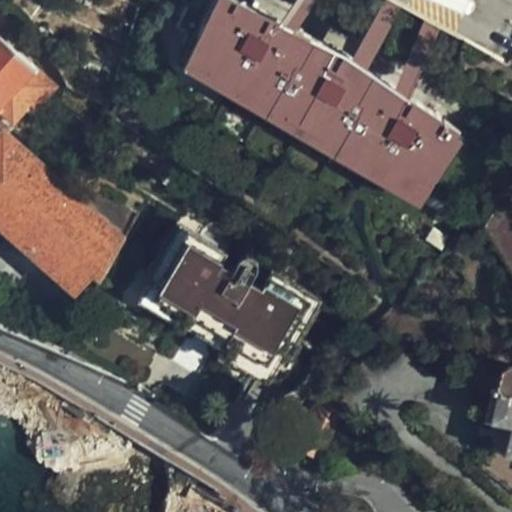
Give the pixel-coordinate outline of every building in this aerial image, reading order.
[(410,91),(397,83),(365,64),(351,56),(350,55),(348,54),(296,26),(280,18),(248,0),(214,0),(184,59),(286,114),(320,133),(339,144),(419,197),(468,129),(420,96),(410,91)] [(292,0),(280,18),(296,26),(313,0),(292,0)] [(384,0),(351,56),(365,64),(401,5),(392,0),(384,0)] [(467,0),(443,0),(463,9),(467,0)] [(429,18),(397,83),(410,91),(442,25),(429,18)] [(0,117),(3,120),(8,115),(16,121),(29,107),(35,113),(58,85),(34,62),(38,57),(8,31),(5,35),(0,30),(0,117)] [(92,273),(99,278),(123,236),(77,194),(4,129),(0,133),(0,222),(77,292),(92,273)] [(122,204),(84,186),(77,194),(123,236),(134,219),(122,204)] [(264,277),(258,287),(253,297),(239,290),(245,280),(251,267),(250,263),(247,259),(243,257),(239,257),(235,258),(228,272),(223,281),(210,274),(215,265),(218,259),(173,235),(153,272),(161,277),(150,300),(182,318),(184,315),(228,339),(225,347),(263,368),(280,335),(289,339),(310,301),(264,277)] [(228,272),(215,265),(210,274),(223,281),(228,272)] [(253,297),(258,287),(245,280),(239,290),(253,297)] [(511,365),(504,371),(502,382),(511,384),(511,365)] [(511,384),(502,382),(501,383),(503,389),(511,391),(511,384)] [(511,391),(503,389),(495,388),(489,417),(499,420),(511,422),(511,452),(511,453),(511,452),(511,391)] [(337,432),(336,430),(343,418),(322,405),(314,416),(306,412),(300,424),(296,422),(285,440),(301,448),(300,449),(318,461),(337,432)] [(511,422),(499,420),(493,443),(511,448),(511,422)]
